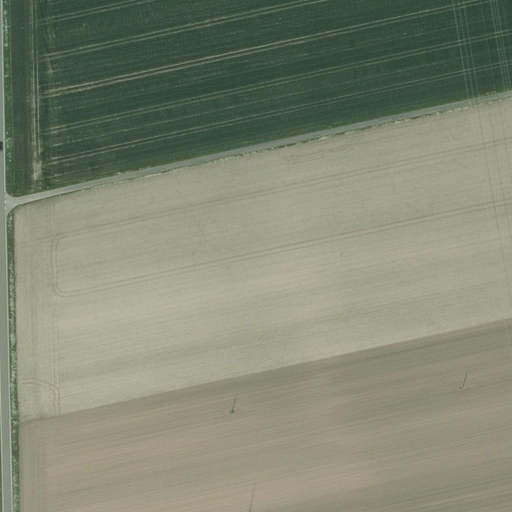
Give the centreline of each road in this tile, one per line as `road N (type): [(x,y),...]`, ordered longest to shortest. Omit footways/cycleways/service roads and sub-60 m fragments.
road 1 (unclassified): [(1,205),(511,89)]
road 2 (tertiary): [(7,511),(1,205)]
